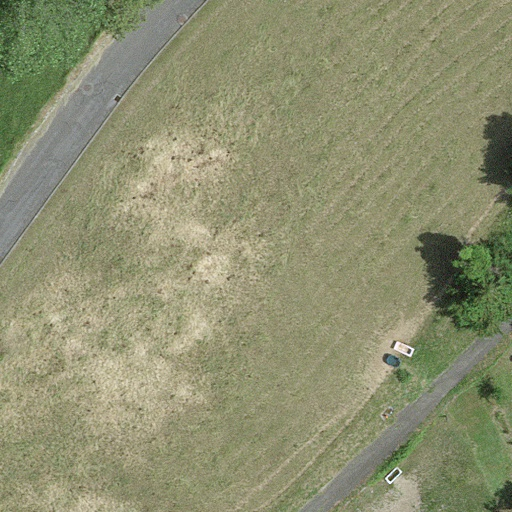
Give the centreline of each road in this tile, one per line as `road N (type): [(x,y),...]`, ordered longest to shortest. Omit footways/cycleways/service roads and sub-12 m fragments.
road 1 (residential): [(0,238),(114,78),(181,0)]
road 2 (track): [(511,326),(314,511)]
